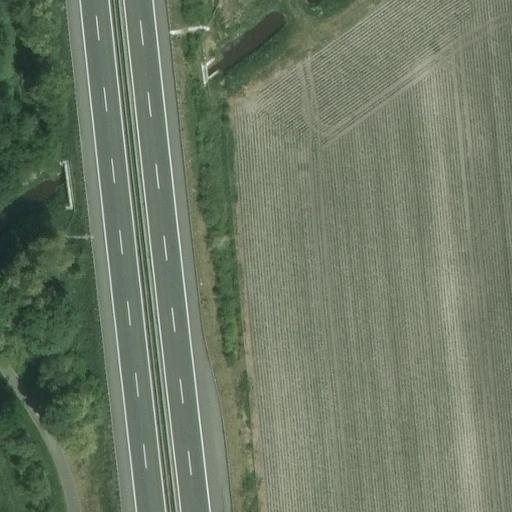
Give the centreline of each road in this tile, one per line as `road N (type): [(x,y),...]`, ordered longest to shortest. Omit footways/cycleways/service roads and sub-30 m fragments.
road 1 (motorway): [(94,0),(153,511)]
road 2 (motorway): [(195,511),(138,0)]
road 3 (track): [(73,511),(61,449),(0,361)]
